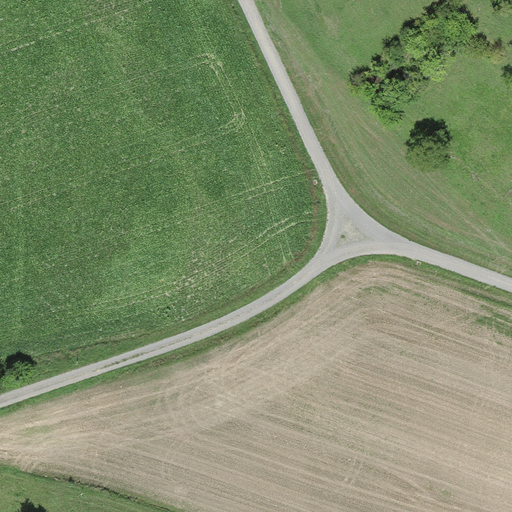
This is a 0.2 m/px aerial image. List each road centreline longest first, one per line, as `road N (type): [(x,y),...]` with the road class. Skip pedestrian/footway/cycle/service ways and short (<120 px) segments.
road 1 (track): [(511,289),(374,235),(346,207),(327,182),(245,0)]
road 2 (track): [(300,281),(171,347),(0,405)]
road 3 (track): [(300,281),(362,252),(419,257)]
